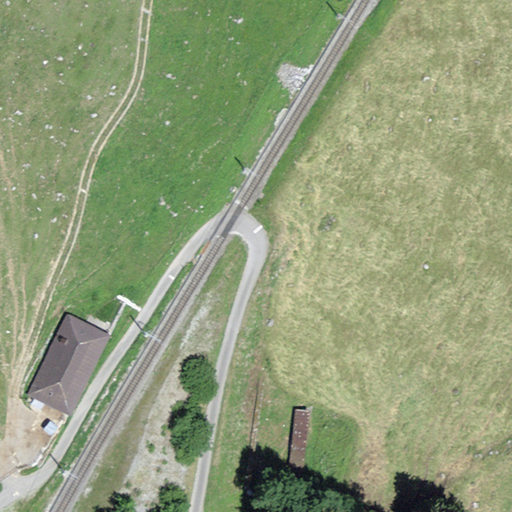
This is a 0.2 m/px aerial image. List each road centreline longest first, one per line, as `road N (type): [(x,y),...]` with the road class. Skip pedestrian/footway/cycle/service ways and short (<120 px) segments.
road 1 (unclassified): [(194,511),(215,388),(256,262),(255,237),(229,223),(184,255),(56,458),(19,489)]
road 2 (track): [(148,0),(140,71),(88,171),(14,398)]
